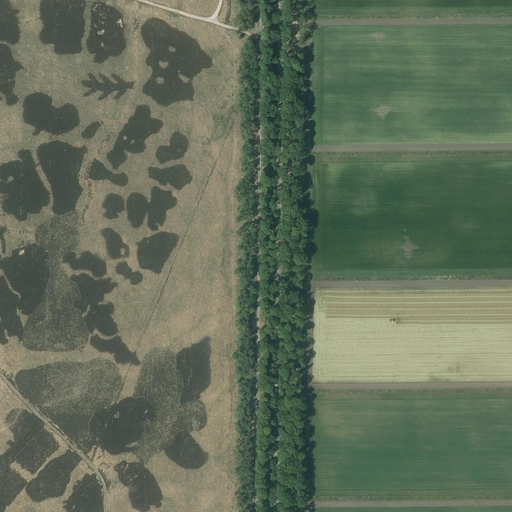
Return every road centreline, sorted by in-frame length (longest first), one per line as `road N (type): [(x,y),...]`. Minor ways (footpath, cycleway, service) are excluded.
road 1 (secondary): [(276,511),(280,0)]
road 2 (track): [(259,0),(256,511)]
road 3 (track): [(0,374),(97,472),(105,511)]
road 4 (track): [(140,0),(259,38)]
